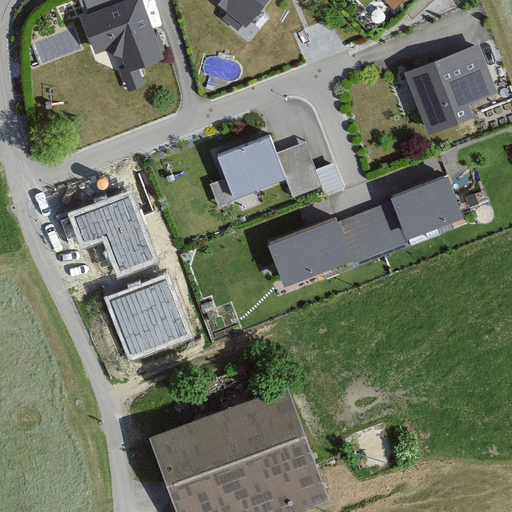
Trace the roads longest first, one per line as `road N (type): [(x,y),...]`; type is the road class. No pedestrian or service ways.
road 1 (residential): [(17,183),(453,28)]
road 2 (unclassified): [(17,183),(37,251),(102,390),(116,511)]
road 3 (unknown): [(202,117),(164,0)]
